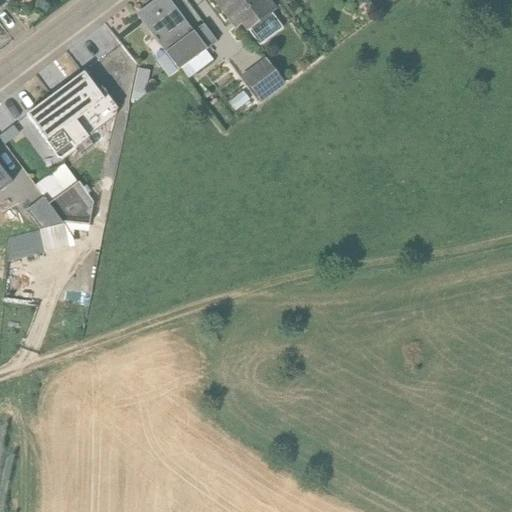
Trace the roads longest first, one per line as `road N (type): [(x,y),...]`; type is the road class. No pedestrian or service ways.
road 1 (track): [(0,380),(310,275),(511,241)]
road 2 (tertiary): [(0,77),(101,0)]
